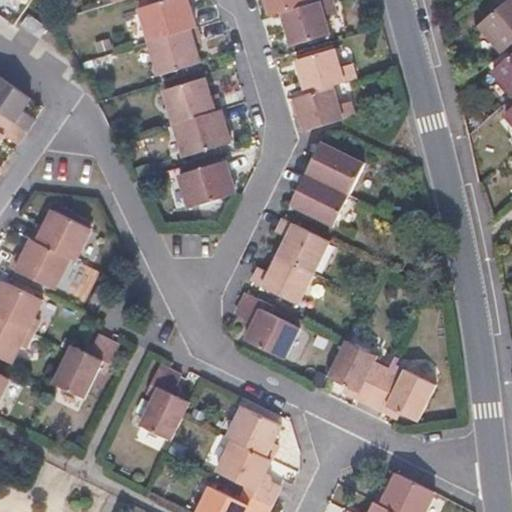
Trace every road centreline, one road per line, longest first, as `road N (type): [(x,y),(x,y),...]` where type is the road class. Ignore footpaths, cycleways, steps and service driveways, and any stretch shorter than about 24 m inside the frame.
road 1 (residential): [(497,492),(467,256),(397,0)]
road 2 (residential): [(195,336),(279,158),(226,0)]
road 3 (residential): [(66,110),(88,129),(195,336)]
road 4 (residential): [(195,336),(352,419)]
road 5 (residential): [(352,419),(497,492)]
road 6 (residential): [(0,211),(66,110)]
